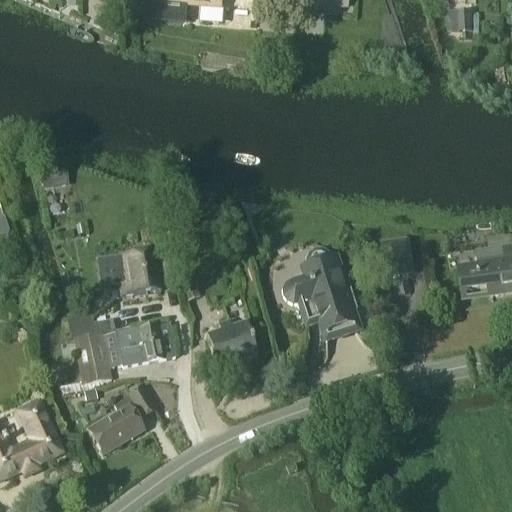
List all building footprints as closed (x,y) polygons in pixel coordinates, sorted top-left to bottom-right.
[(185,3),(219,6),(219,0),(257,0),(261,0),(260,0),(164,0),(165,0),(158,0),(148,0),(147,22),(183,25),(185,3)] [(347,0),(301,0),(301,6),(346,10),(347,0)] [(448,37),(459,37),(472,36),(471,14),(447,15),(448,37)] [(511,250),(476,256),(478,269),(458,272),(462,294),(492,289),(493,299),(511,296),(511,250)] [(384,282),(414,278),(411,252),(382,256),(384,282)] [(359,330),(336,259),(331,260),(330,259),(324,254),(315,254),(309,258),(307,263),(306,268),(301,270),(305,282),(294,285),(288,288),(285,295),(286,300),(288,305),(295,309),(300,307),(307,331),(319,327),(324,341),(359,330)] [(112,290),(119,289),(120,301),(158,297),(154,257),(121,261),(109,262),(112,290)] [(186,306),(199,302),(191,274),(178,277),(186,306)] [(246,327),(231,332),(229,325),(217,329),(219,336),(205,340),(215,374),(257,360),(246,327)] [(115,338),(102,341),(109,373),(121,370),(121,373),(175,362),(168,328),(115,338)] [(102,341),(102,337),(73,344),(81,391),(111,384),(109,373),(102,341)] [(94,393),(83,396),(86,406),(97,403),(94,393)] [(140,393),(128,401),(141,423),(153,416),(140,393)] [(39,408),(15,418),(27,445),(9,453),(0,433),(0,485),(61,459),(39,408)] [(142,436),(127,412),(87,436),(102,460),(142,436)]
